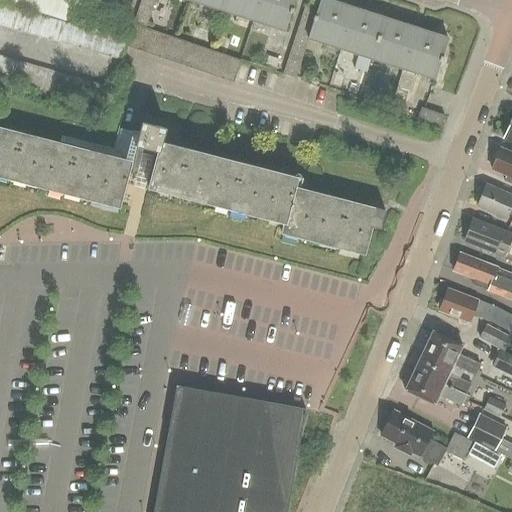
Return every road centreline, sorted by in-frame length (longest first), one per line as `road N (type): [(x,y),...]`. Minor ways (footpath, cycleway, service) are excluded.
road 1 (residential): [(317,511),(508,15)]
road 2 (residential): [(101,267),(194,272),(350,312)]
